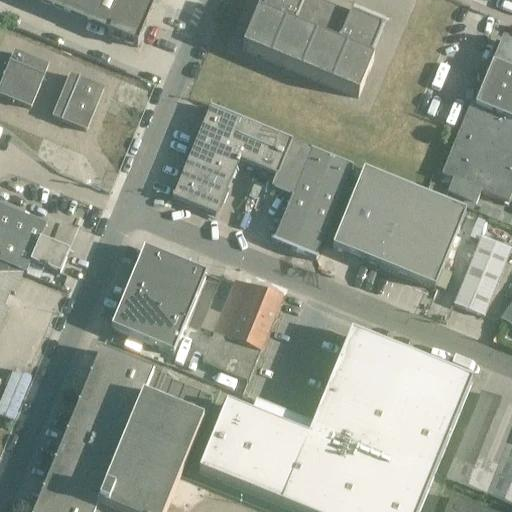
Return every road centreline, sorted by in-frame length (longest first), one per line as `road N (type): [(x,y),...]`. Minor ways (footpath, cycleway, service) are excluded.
road 1 (unclassified): [(511,369),(128,212)]
road 2 (unclassified): [(0,507),(128,212)]
road 3 (unclassified): [(128,212),(216,0)]
